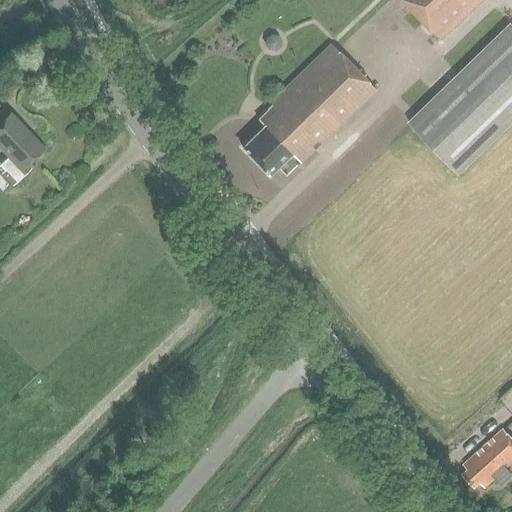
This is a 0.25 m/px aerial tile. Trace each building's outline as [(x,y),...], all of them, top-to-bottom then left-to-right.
[(403,0),(439,38),(479,0),(403,0)] [(410,124),(457,174),(511,120),(511,26),(410,124)] [(281,48),(282,43),(281,39),(277,36),(272,36),(268,39),(267,43),(268,48),(272,51),(277,51),(281,48)] [(268,110),(258,121),(264,127),(242,149),(268,176),(291,154),(300,164),(376,91),(331,45),(269,105),(271,107),(268,110)] [(0,123),(0,148),(8,157),(0,164),(0,171),(13,186),(30,170),(26,166),(44,149),(11,114),(0,123)] [(511,439),(503,430),(493,439),(463,466),(468,471),(462,475),(474,488),(479,483),(484,488),(495,478),(501,486),(511,475),(506,469),(511,462),(511,439)]
